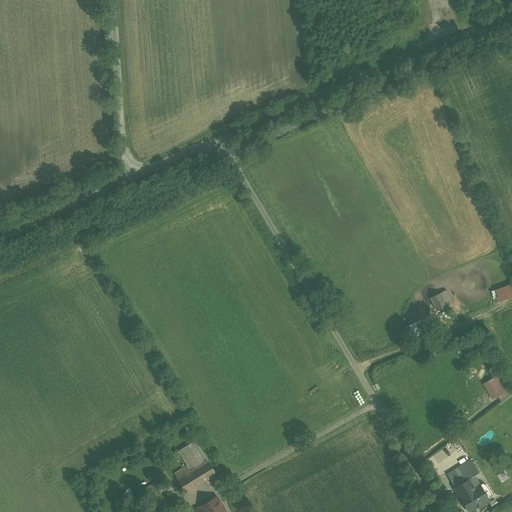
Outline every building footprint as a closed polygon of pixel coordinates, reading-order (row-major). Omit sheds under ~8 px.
[(511,283),(497,289),(501,301),(511,297),(511,283)] [(447,290),(430,298),(436,311),(453,303),(447,290)] [(410,337),(434,326),(425,307),(401,318),(410,337)] [(469,368),(477,365),(473,354),(466,357),(469,368)] [(501,402),(511,393),(500,373),(483,384),(492,400),(497,397),(501,402)] [(216,472),(196,440),(180,450),(189,464),(175,472),(187,491),(216,472)] [(474,465),(450,480),(455,488),(475,476),(479,474),(474,465)] [(475,476),(455,488),(460,496),(459,500),(461,504),(465,505),(469,511),(481,505),(481,506),(490,501),(475,476)] [(157,481),(142,489),(146,497),(161,490),(157,481)] [(227,511),(217,495),(189,511),(227,511)]
